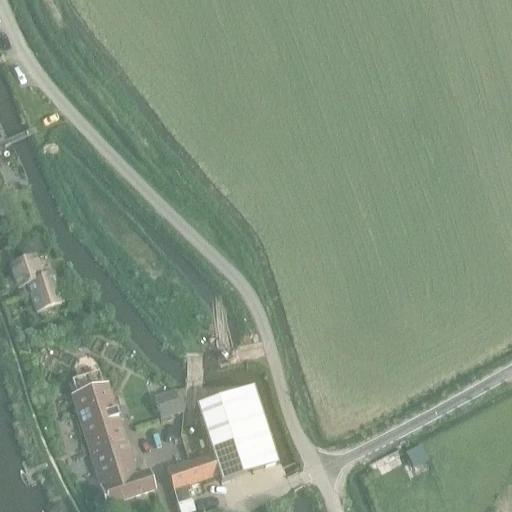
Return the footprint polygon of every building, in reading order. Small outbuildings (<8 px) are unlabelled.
[(3,219),(0,220),(0,238),(10,235),(3,219)] [(15,293),(27,289),(35,317),(58,310),(48,274),(37,277),(32,262),(8,269),(15,293)] [(70,399),(89,457),(106,510),(153,494),(147,475),(135,479),(106,387),(102,389),(97,375),(70,383),(74,397),(70,399)] [(253,391),(196,409),(219,478),(221,485),(264,471),(276,467),(277,467),(253,391)] [(173,393),(153,400),(160,422),(180,415),(173,393)] [(190,465),(165,473),(177,511),(192,511),(185,489),(219,478),(196,409),(184,413),(192,439),(182,442),(190,465)]
